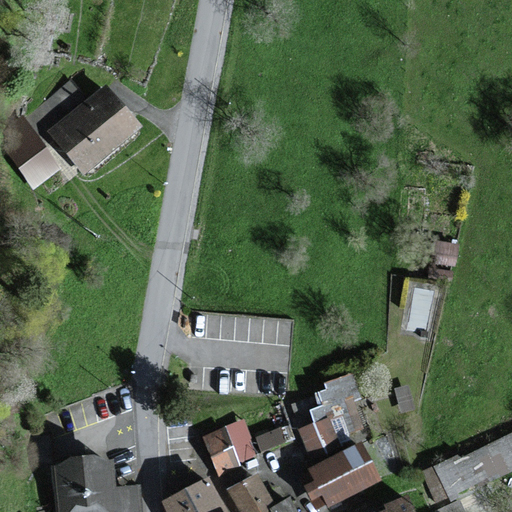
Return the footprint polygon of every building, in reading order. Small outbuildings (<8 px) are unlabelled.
[(137,131),(103,88),(50,130),(84,173),(137,131)] [(56,170),(19,119),(0,132),(0,141),(32,187),(56,170)] [(454,245),(433,243),(431,263),(452,265),(454,245)] [(366,424),(349,375),(324,384),(326,390),(312,395),(317,408),(309,411),(313,424),(297,429),(308,459),(339,449),(336,441),(347,437),(345,432),(366,424)] [(240,421),(202,438),(218,473),(256,455),(240,421)] [(279,429),(256,438),(261,451),(284,443),(279,429)] [(511,465),(511,431),(424,474),(437,501),(447,496),(449,501),(459,496),(461,500),(472,494),(468,487),(511,465)] [(315,511),(379,481),(360,443),(304,470),(310,482),(302,487),(314,511),(315,511)] [(63,467),(48,468),(50,511),(133,511),(133,488),(112,489),(110,461),(102,462),(101,455),(62,457),(63,467)] [(224,489),(236,511),(264,511),(270,509),(252,475),(224,489)] [(162,511),(222,511),(203,477),(157,502),(162,511)] [(407,511),(402,496),(373,507),(375,511),(407,511)] [(293,511),(288,500),(270,509),(264,511),(293,511)]
